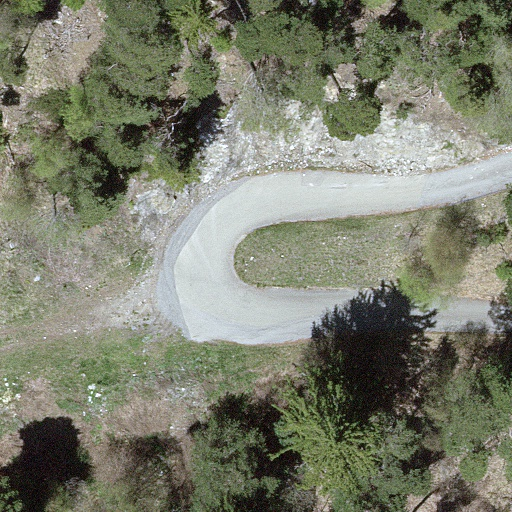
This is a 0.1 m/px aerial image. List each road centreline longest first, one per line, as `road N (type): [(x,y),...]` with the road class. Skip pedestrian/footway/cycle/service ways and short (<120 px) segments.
road 1 (unclassified): [(511,313),(227,303),(207,289),(197,261),(209,228),(242,206),(437,192),(511,163)]
road 2 (track): [(207,289),(0,352)]
